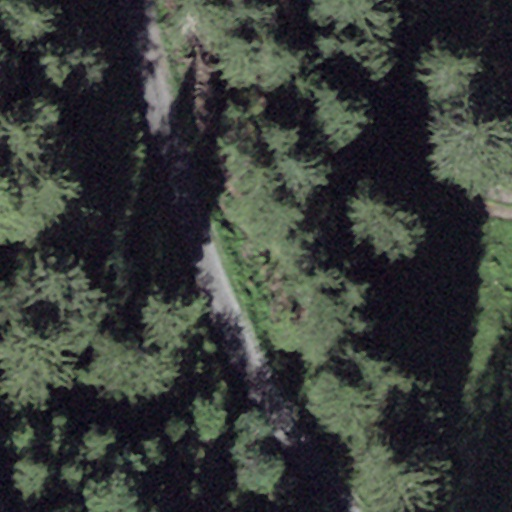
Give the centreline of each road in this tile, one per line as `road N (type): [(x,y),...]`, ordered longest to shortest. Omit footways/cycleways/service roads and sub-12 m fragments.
road 1 (track): [(133,0),(223,310),(270,407),(351,511)]
road 2 (track): [(359,0),(375,62),(403,116),(441,166),(511,202)]
